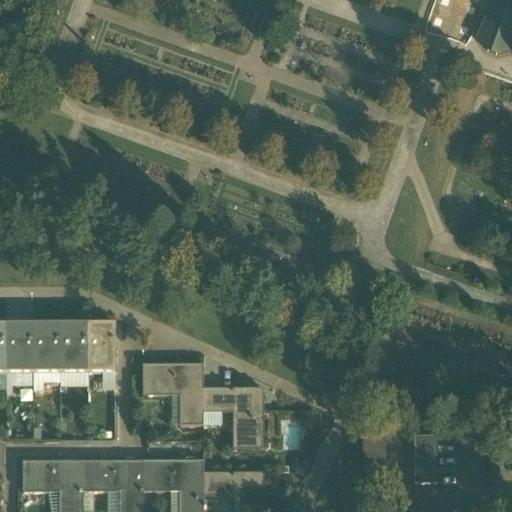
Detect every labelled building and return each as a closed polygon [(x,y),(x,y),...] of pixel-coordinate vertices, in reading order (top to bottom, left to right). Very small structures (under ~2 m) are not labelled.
[(511,0),(499,0),(495,12),(511,18),(511,0)] [(511,18),(495,12),(491,10),(478,39),(486,52),(497,55),(511,51),(511,47),(511,18)] [(22,339),(6,339),(6,376),(33,376),(33,339),(33,328),(22,328),(22,339)] [(49,339),(33,339),(33,376),(60,376),(60,339),(60,328),(49,328),(49,339)] [(76,328),(76,339),(60,339),(60,376),(88,376),(88,339),(87,328),(76,328)] [(104,339),(88,339),(88,376),(115,376),(115,328),(104,328),(104,339)] [(203,368),(143,368),(143,399),(184,399),(184,429),(203,429),(203,412),(203,392),(203,368)] [(262,392),(203,392),(203,412),(233,412),(233,451),(262,451),(262,392)] [(385,427),(363,428),(363,497),(385,497),(385,427)] [(436,438),(414,438),(414,485),(436,485),(436,438)] [(83,465),(24,465),(24,495),(64,495),(63,511),(83,511),(83,495),(83,465)] [(143,465),(83,465),(83,495),(124,495),(124,511),(143,511),(143,495),(143,465)] [(203,465),(143,465),(143,495),(184,495),(183,511),(203,511),(203,496),(203,477),(203,465)] [(261,511),(262,477),(203,477),(203,496),(233,497),(232,511),(261,511)]
